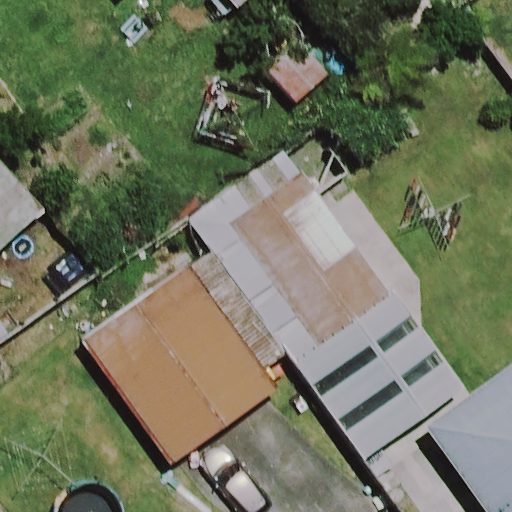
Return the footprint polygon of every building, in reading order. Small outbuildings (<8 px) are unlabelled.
[(358,91),(301,133),(336,180),(393,138),(358,91)] [(187,223),(365,461),(462,388),(284,151),(187,223)] [(0,164),(0,250),(43,212),(0,164)] [(278,392),(188,265),(81,341),(171,467),(278,392)] [(511,511),(511,363),(424,425),(484,511),(511,511)]
